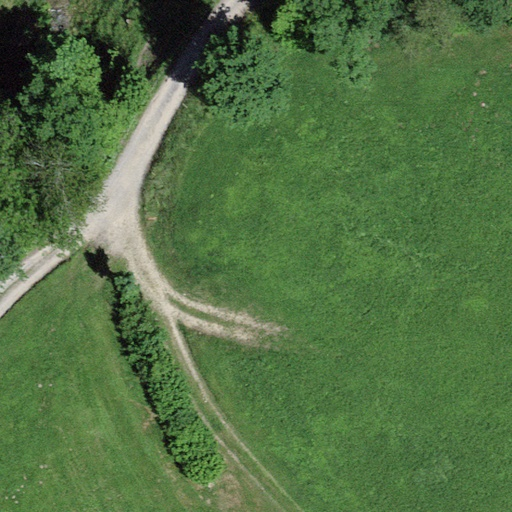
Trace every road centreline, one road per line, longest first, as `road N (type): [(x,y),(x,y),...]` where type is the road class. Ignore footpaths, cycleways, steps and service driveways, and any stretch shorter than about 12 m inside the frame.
road 1 (track): [(296,511),(196,390),(110,203)]
road 2 (track): [(285,0),(227,31),(194,62),(110,203)]
road 3 (track): [(110,203),(0,301)]
